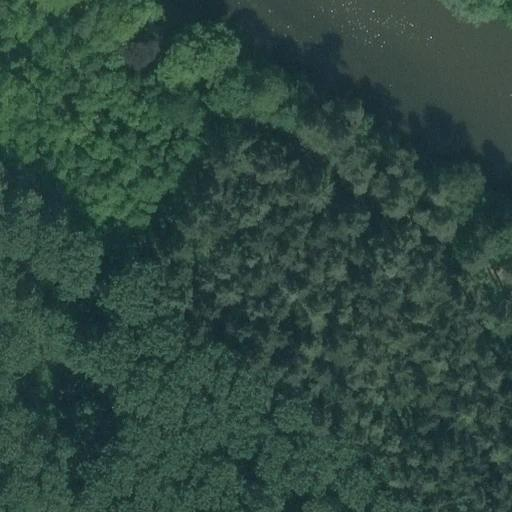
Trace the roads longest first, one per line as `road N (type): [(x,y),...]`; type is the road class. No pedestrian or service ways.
road 1 (track): [(511,284),(287,124),(61,0)]
road 2 (track): [(11,511),(182,219)]
road 3 (track): [(182,219),(248,107)]
